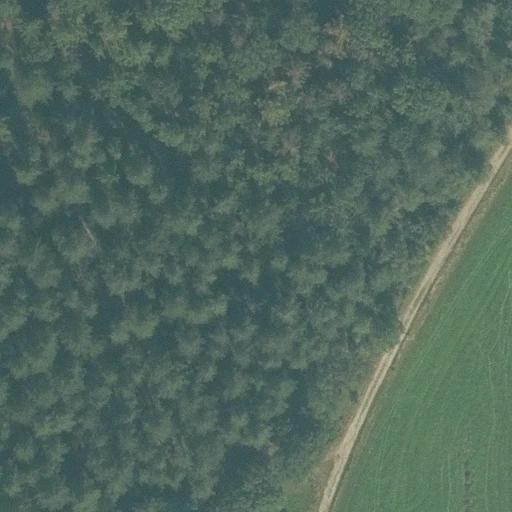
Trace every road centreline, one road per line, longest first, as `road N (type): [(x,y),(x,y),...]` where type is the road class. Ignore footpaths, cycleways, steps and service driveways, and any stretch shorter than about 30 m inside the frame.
road 1 (track): [(511,39),(390,213),(362,225),(266,227),(231,444),(196,511)]
road 2 (track): [(322,511),(436,259),(511,137)]
